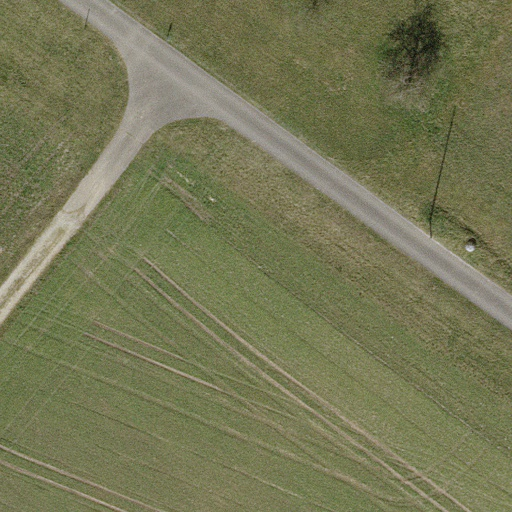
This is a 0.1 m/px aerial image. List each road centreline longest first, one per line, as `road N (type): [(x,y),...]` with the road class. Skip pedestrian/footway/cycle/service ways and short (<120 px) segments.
road 1 (track): [(511,309),(85,0)]
road 2 (track): [(0,310),(186,74)]
